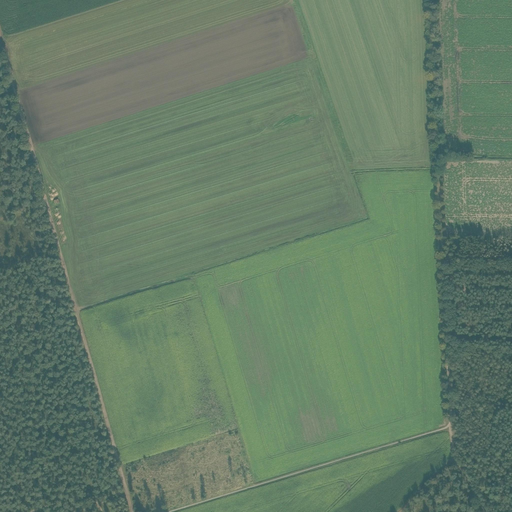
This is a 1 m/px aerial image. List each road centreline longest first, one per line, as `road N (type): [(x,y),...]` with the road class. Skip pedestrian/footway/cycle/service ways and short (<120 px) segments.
road 1 (track): [(130,500),(0,29)]
road 2 (track): [(431,0),(445,345)]
